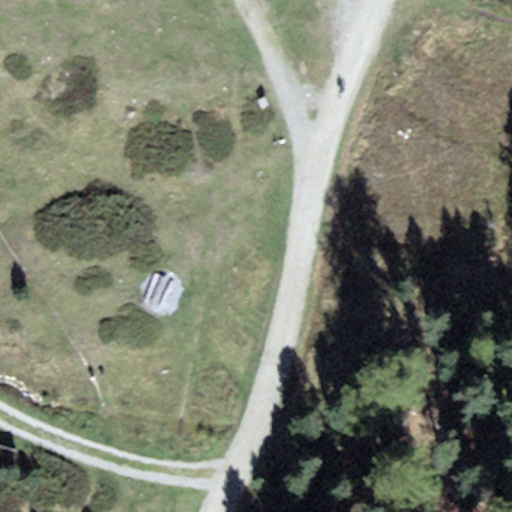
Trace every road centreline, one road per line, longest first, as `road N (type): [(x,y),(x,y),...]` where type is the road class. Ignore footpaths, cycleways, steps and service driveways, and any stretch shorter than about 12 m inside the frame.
road 1 (track): [(218,511),(280,355),(313,167)]
road 2 (track): [(313,167),(244,0)]
road 3 (track): [(313,167),(378,0)]
